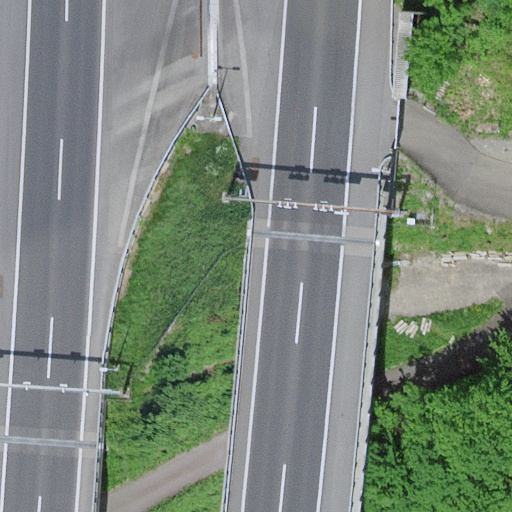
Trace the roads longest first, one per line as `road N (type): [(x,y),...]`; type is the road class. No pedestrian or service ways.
road 1 (motorway): [(283,511),(323,0)]
road 2 (motorway): [(64,0),(36,511)]
